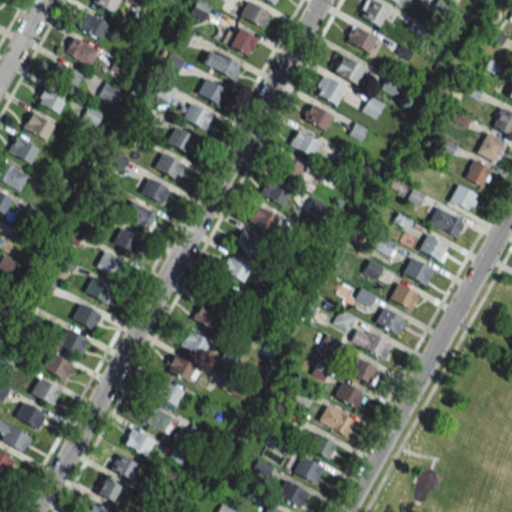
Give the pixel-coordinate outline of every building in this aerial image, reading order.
[(89,0),(117,0),(111,12),(89,0)] [(187,13),(194,0),(209,7),(202,21),(187,13)] [(237,15),(245,0),(267,12),(258,27),(237,15)] [(358,16),(367,0),(369,0),(386,10),(377,26),(358,16)] [(435,0),(431,8),(443,15),(448,6),(438,0),(435,0)] [(77,27),(85,12),(107,25),(98,39),(77,27)] [(170,38),(177,25),(192,33),(185,46),(170,38)] [(344,40),(353,26),(375,38),(366,53),(344,40)] [(220,42),(226,30),(233,34),(236,28),(256,39),(249,52),(245,50),(243,54),(220,42)] [(62,52),(71,38),(94,51),(86,66),(62,52)] [(201,63),(207,51),(214,55),(216,51),(239,64),(230,79),(201,63)] [(161,65),(168,52),(182,60),(175,73),(161,65)] [(108,69),(115,56),(130,63),(122,77),(108,69)] [(333,71),(341,57),(363,69),(354,84),(333,71)] [(49,76),(57,62),(79,74),(70,89),(49,76)] [(377,88),(384,75),(399,83),(392,96),(377,88)] [(314,93),(324,77),(342,88),(333,104),(314,93)] [(221,89),(203,78),(195,92),(213,103),(221,89)] [(96,96),(103,83),(118,90),(110,104),(96,96)] [(34,101),(43,87),(65,99),(56,114),(34,101)] [(359,111),(367,95),(382,103),(373,119),(359,111)] [(180,117),(188,103),(210,115),(202,130),(180,117)] [(301,118),(309,104),(331,116),(323,131),(301,118)] [(93,127),(101,113),(86,106),(79,119),(93,127)] [(489,125),(505,134),(511,122),(511,115),(499,108),(489,125)] [(22,127),(30,112),(52,125),(43,139),(22,127)] [(345,134),(352,120),(367,128),(360,142),(345,134)] [(164,141),(172,127),(194,139),(186,154),(164,141)] [(288,145),(296,130),(318,143),(309,157),(288,145)] [(473,152),(491,162),(501,142),(484,132),(473,152)] [(6,151),(14,136),(36,149),(28,164),(6,151)] [(125,160),(112,152),(106,163),(119,170),(125,160)] [(151,166),(160,152),(181,164),(173,179),(151,166)] [(271,168),(280,154),(302,166),(293,181),(271,168)] [(462,177),(478,186),(488,169),(472,160),(462,177)] [(0,179),(0,167),(3,162),(25,175),(17,190),(0,179)] [(137,190),(145,176),(167,188),(159,203),(137,190)] [(258,194),(266,180),(288,192),(280,207),(258,194)] [(447,199),(455,184),(474,195),(472,198),(475,200),(471,207),(467,205),(465,209),(447,199)] [(0,212),(0,193),(9,199),(1,213),(0,212)] [(121,215),(130,201),(151,213),(143,228),(121,215)] [(246,220),(254,206),(276,218),(268,233),(246,220)] [(426,221),(435,206),(459,220),(455,228),(457,229),(453,237),(426,221)] [(109,244),(117,229),(139,242),(131,256),(109,244)] [(231,244),(254,259),(264,244),(240,229),(231,244)] [(393,243),(375,232),(367,246),(386,256),(393,243)] [(415,248),(424,234),(446,246),(437,261),(415,248)] [(93,265),(102,250),(124,263),(115,278),(93,265)] [(219,269),(227,255),(249,267),(240,282),(219,269)] [(400,272),(408,257),(430,270),(421,285),(400,272)] [(81,291),(89,277),(111,289),(102,304),(81,291)] [(386,296),(395,282),(417,294),(408,309),(386,296)] [(209,297),(232,303),(235,292),(212,286),(209,297)] [(354,297),(367,306),(373,296),(359,288),(354,297)] [(191,319),(213,330),(222,312),(199,301),(191,319)] [(68,317),(77,302),(99,315),(90,329),(68,317)] [(372,321),(380,307),(402,319),(394,334),(372,321)] [(345,331),(352,317),(337,310),(330,324),(345,331)] [(55,343),(63,329),(85,341),(77,356),(55,343)] [(177,344),(185,330),(207,342),(199,357),(177,344)] [(358,346),(366,332),(388,344),(379,359),(358,346)] [(39,367),(47,352),(69,365),(61,379),(39,367)] [(163,368),(171,354),(193,366),(185,381),(163,368)] [(344,370),(352,356),(374,368),(365,383),(344,370)] [(28,392),(36,378),(58,390),(50,405),(28,392)] [(151,393),(159,379),(181,391),(173,406),(151,393)] [(330,395),(339,381),(361,393),(352,408),(330,395)] [(14,416),(22,402),(44,414),(35,429),(14,416)] [(137,419),(146,404),(167,417),(159,431),(137,419)] [(318,421),(326,406),(348,418),(339,433),(318,421)] [(0,440),(0,435),(7,425),(29,437),(20,452),(0,440)] [(121,443),(129,429),(151,441),(143,456),(121,443)] [(303,446),(312,432),(333,444),(325,459),(303,446)] [(11,461),(0,453),(0,475),(1,476),(11,461)] [(108,468),(116,453),(138,466),(129,480),(108,468)] [(290,470),(298,455),(320,468),(312,483),(290,470)] [(95,493),(104,478),(118,486),(110,501),(95,493)] [(274,494),(283,479),(304,492),(296,506),(274,494)] [(85,511),(90,503),(105,511),(85,511)]
